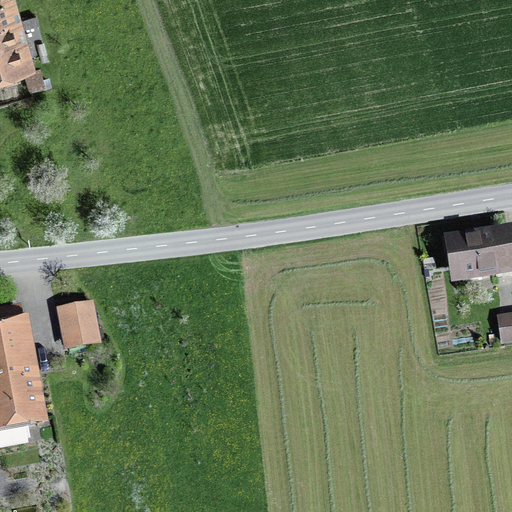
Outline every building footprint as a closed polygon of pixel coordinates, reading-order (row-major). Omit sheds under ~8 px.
[(0,0),(0,71),(27,64),(15,20),(10,21),(5,4),(16,1),(15,0),(0,0)] [(511,269),(511,257),(508,234),(446,244),(447,252),(457,251),(461,277),(511,269)] [(90,307),(61,312),(67,347),(97,341),(90,307)] [(26,421),(39,419),(18,309),(0,312),(0,443),(24,439),(28,434),(26,421)] [(511,316),(499,319),(503,343),(511,342),(511,316)]
